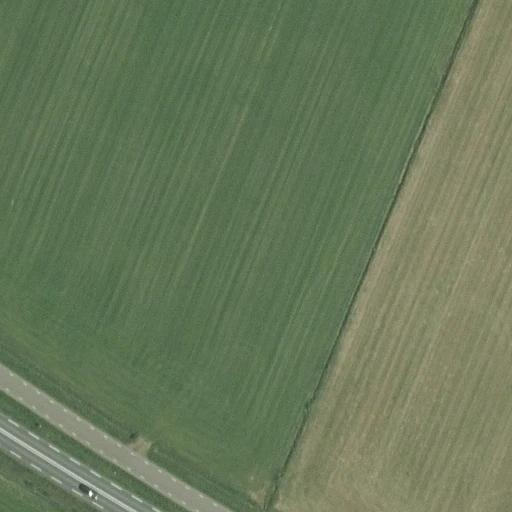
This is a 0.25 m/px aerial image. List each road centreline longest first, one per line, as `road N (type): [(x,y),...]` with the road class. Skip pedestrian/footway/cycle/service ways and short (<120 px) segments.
road 1 (unclassified): [(209,511),(0,378)]
road 2 (primary): [(125,511),(0,432)]
